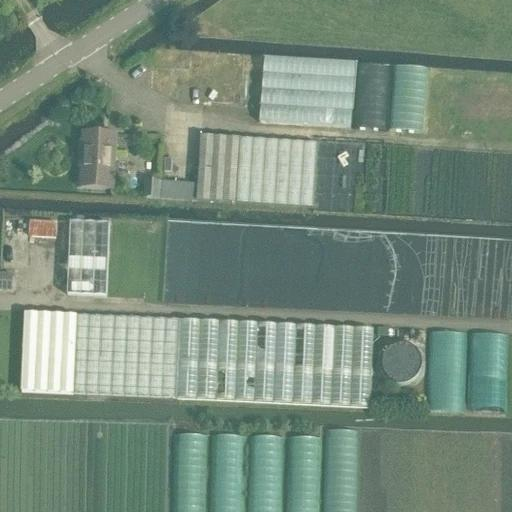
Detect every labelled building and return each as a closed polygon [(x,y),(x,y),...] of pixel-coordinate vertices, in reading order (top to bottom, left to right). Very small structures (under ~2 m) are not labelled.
[(115,138),(83,136),(80,190),(112,192),(115,138)] [(201,140),(198,186),(173,185),(145,183),(144,200),(172,202),(314,211),(317,146),(254,143),(227,142),(201,140)] [(30,223),(29,238),(56,239),(57,225),(30,223)] [(68,296),(106,298),(109,226),(71,225),(68,296)] [(0,292),(12,293),(13,275),(0,274),(0,292)] [(373,332),(24,315),(21,393),(369,410),(373,332)]
